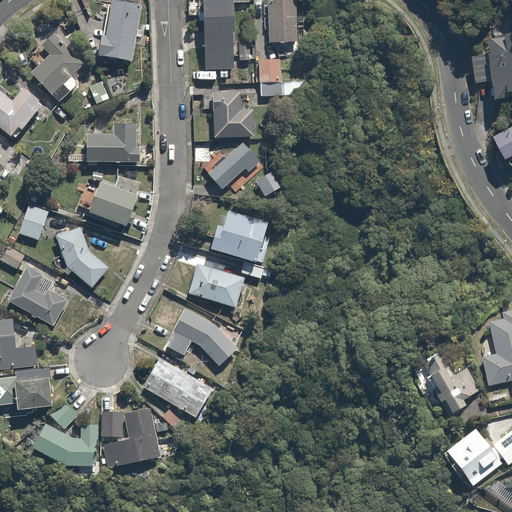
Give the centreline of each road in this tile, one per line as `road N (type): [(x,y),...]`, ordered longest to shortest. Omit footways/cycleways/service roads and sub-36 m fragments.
road 1 (residential): [(164,0),(166,221),(148,277),(100,361)]
road 2 (residential): [(409,0),(438,40),(462,149),(511,231)]
